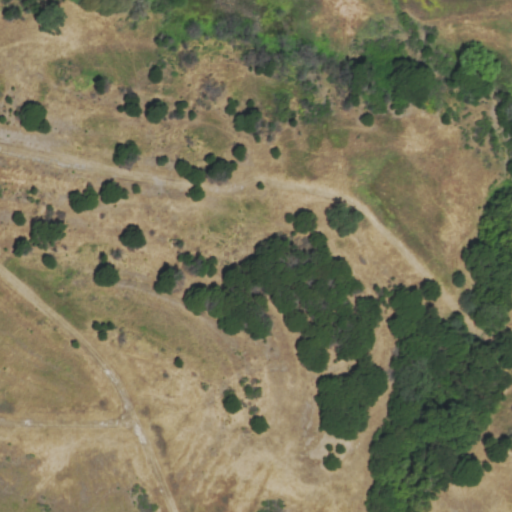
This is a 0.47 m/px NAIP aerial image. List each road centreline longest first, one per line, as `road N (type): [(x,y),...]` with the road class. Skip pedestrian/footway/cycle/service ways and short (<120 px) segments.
road 1 (track): [(0,277),(37,302),(123,400),(131,430)]
road 2 (track): [(0,422),(128,420)]
